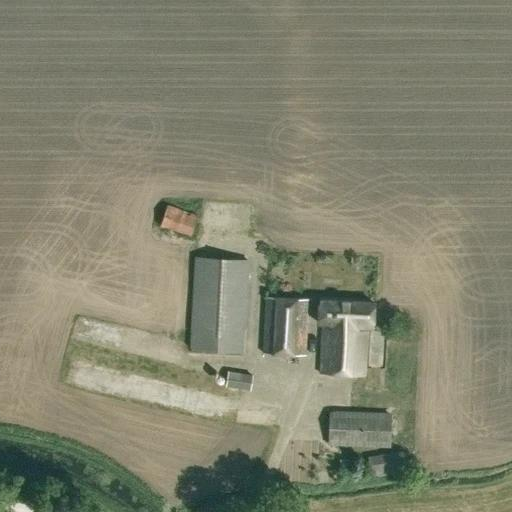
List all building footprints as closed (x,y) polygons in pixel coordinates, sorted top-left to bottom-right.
[(199,215),(168,204),(160,226),(191,237),(199,215)] [(192,348),(243,351),(249,260),(197,257),(192,348)] [(263,351),(305,354),(309,298),(267,295),(263,351)] [(374,331),(375,301),(320,299),(319,323),(323,323),(321,373),(365,374),(367,331),(374,331)] [(89,393),(113,396),(116,371),(93,368),(89,393)] [(226,385),(250,389),(252,375),(228,372),(226,385)] [(332,411),(330,442),(390,445),(392,414),(332,411)] [(404,451),(375,460),(380,478),(410,468),(404,451)]
